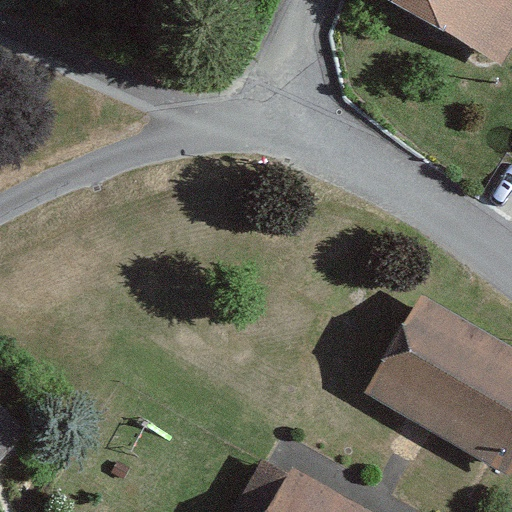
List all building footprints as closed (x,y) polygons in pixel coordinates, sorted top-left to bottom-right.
[(511,0),(384,0),(491,61),(511,27),(511,0)] [(353,393),(505,478),(511,466),(511,348),(411,291),(353,393)] [(0,450),(11,440),(0,427),(0,450)] [(242,511),(346,511),(353,501),(272,458),(242,511)] [(346,511),(372,511),(353,501),(346,511)]
